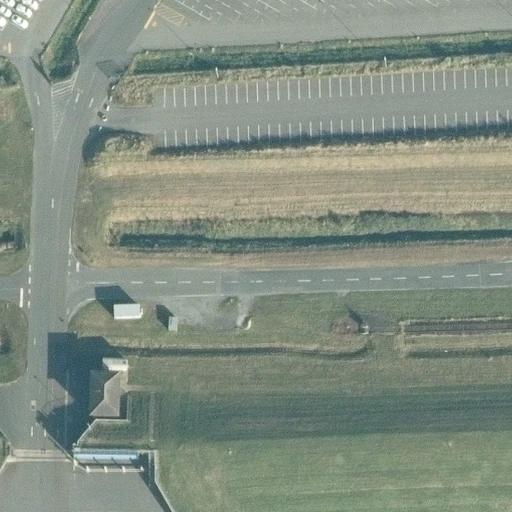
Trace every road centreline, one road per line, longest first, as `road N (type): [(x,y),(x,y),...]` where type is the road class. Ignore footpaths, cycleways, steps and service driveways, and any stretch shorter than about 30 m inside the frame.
road 1 (unclassified): [(49,288),(511,274)]
road 2 (unclassified): [(117,38),(511,18)]
road 3 (unclassified): [(49,288),(45,511)]
road 4 (unclassified): [(117,38),(68,126),(52,203)]
road 5 (unclassified): [(22,43),(45,121),(52,203)]
